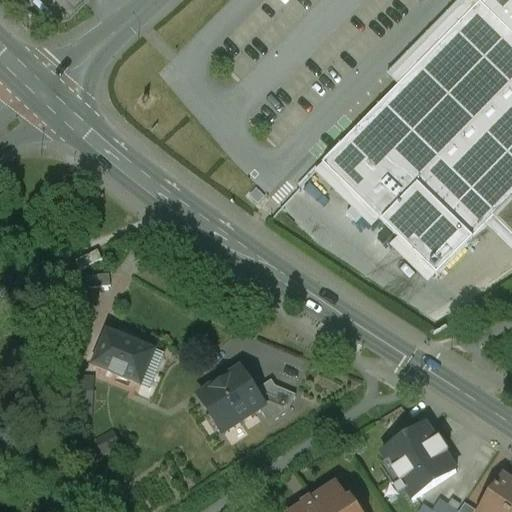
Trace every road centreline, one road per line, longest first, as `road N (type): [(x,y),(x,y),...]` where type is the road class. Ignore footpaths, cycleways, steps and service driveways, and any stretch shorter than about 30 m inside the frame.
road 1 (secondary): [(511,423),(237,244),(45,91)]
road 2 (residential): [(45,91),(151,0)]
